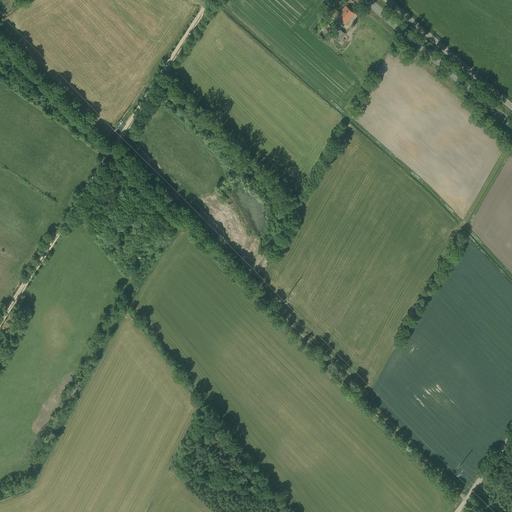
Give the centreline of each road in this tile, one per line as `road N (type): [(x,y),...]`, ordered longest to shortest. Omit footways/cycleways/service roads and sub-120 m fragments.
road 1 (track): [(207,0),(0,320)]
road 2 (primary): [(511,125),(365,0)]
road 3 (unclassified): [(511,107),(386,0)]
